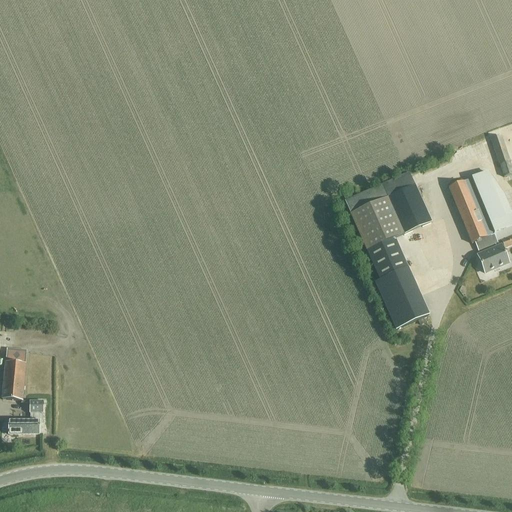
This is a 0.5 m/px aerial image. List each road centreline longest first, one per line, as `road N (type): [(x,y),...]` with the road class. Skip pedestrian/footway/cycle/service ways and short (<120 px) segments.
road 1 (tertiary): [(261,491),(96,471),(0,481)]
road 2 (tertiary): [(435,511),(261,491)]
